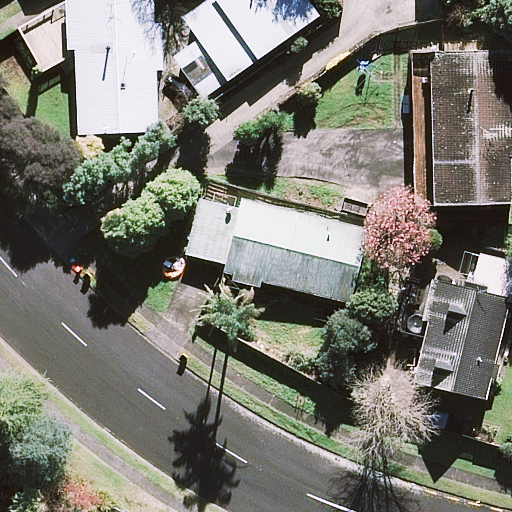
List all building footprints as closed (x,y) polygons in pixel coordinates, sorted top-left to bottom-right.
[(64,0),(68,52),(77,51),(81,134),(159,129),(151,0),(64,0)] [(321,14),(310,0),(208,0),(183,19),(198,39),(174,58),(205,100),(321,14)] [(511,49),(428,51),(429,66),(413,67),(416,200),(508,198),(508,169),(511,168),(511,49)] [(348,297),(364,240),(279,216),(282,206),(241,194),(238,204),(203,194),(187,251),(220,260),(218,268),(264,282),(266,273),(348,297)] [(511,256),(479,252),(474,283),(436,278),(421,380),(491,390),(504,297),(511,298),(511,256)]
